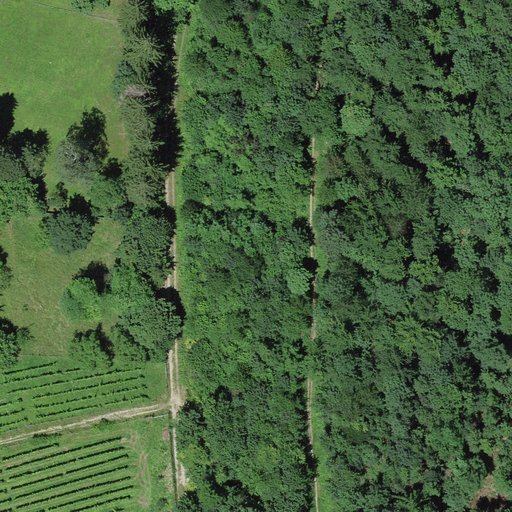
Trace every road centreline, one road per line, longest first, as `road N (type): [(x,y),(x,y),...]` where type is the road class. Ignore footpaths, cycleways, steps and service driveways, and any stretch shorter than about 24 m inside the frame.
road 1 (track): [(329,0),(313,411),(320,511)]
road 2 (track): [(185,0),(175,37),(169,223),(174,405)]
road 3 (track): [(0,441),(174,405)]
